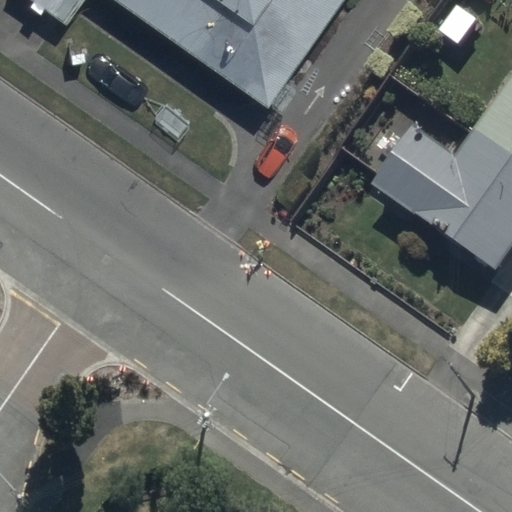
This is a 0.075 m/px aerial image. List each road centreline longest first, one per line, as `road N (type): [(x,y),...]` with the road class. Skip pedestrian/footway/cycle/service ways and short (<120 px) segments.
road 1 (tertiary): [(89,242),(474,511)]
road 2 (residential): [(0,383),(89,242)]
